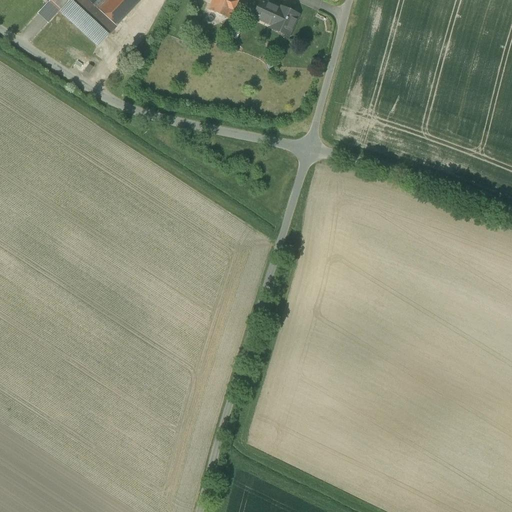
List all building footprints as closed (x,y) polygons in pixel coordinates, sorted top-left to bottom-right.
[(68,2),(65,0),(48,0),(60,10),(60,11),(68,2)] [(98,10),(87,0),(69,0),(68,2),(60,11),(60,10),(59,11),(97,46),(116,26),(115,26),(98,10)] [(87,0),(98,10),(107,0),(87,0)] [(107,0),(98,10),(115,26),(116,26),(140,0),(107,0)] [(237,0),(211,0),(207,9),(229,19),(237,0)] [(279,8),(260,0),(259,0),(252,17),(271,25),(269,28),(288,37),(298,15),(279,7),(279,8)] [(265,58),(269,69),(279,65),(274,54),(265,58)]
